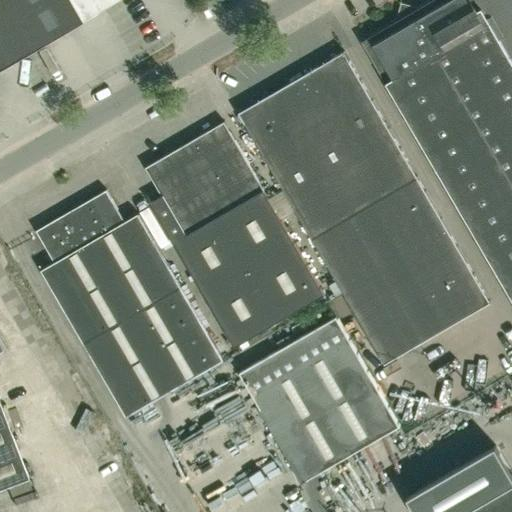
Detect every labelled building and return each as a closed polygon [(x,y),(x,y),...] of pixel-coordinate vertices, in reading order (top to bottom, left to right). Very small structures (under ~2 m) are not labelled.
[(112,0),(0,0),(0,67),(82,20),(81,19),(112,0)] [(511,0),(435,0),(364,41),(511,294),(511,0)] [(387,363),(492,301),(345,51),(240,112),(387,363)] [(215,312),(306,259),(226,120),(148,166),(164,193),(151,201),(215,312)] [(124,220),(106,189),(36,230),(55,261),(41,269),(127,416),(225,358),(138,212),(124,220)] [(306,259),(215,312),(235,346),(326,293),(306,259)] [(337,315),(240,371),(303,481),(400,425),(337,315)] [(0,487),(28,477),(0,404),(0,352),(6,348),(0,337),(0,487)] [(511,511),(511,472),(496,445),(409,496),(418,511),(511,511)]
